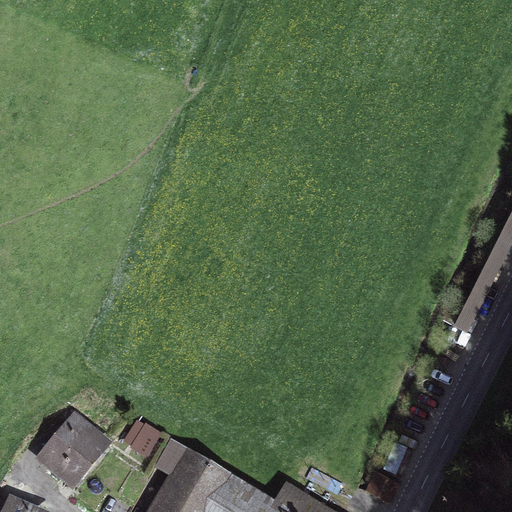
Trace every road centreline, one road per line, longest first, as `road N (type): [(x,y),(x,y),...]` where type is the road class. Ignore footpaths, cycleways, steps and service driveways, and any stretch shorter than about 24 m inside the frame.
road 1 (track): [(0,232),(152,146),(186,99)]
road 2 (secondary): [(511,307),(409,511)]
